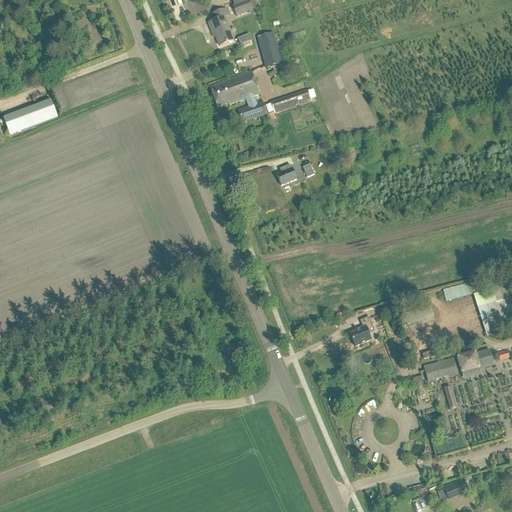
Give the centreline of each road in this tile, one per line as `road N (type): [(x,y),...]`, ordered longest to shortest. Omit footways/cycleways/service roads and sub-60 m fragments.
road 1 (tertiary): [(287,391),(125,0)]
road 2 (unclassified): [(287,391),(169,414),(0,478)]
road 3 (tertiary): [(340,511),(287,391)]
